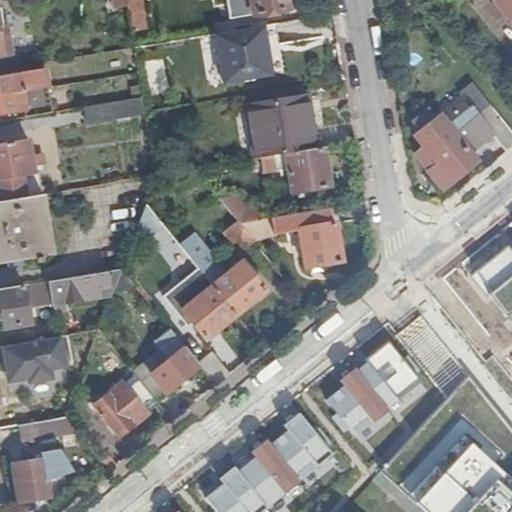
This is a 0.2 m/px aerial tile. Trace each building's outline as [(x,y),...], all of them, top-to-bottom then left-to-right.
[(127,0),(133,32),(147,29),(142,0),(127,0)] [(287,0),(225,0),(229,19),(289,9),(287,0)] [(511,0),(493,0),(511,24),(511,0)] [(0,1),(0,56),(13,54),(8,26),(4,26),(0,1)] [(265,26),(212,35),(222,86),(274,76),(265,26)] [(0,75),(0,96),(23,92),(48,88),(44,69),(0,75)] [(493,135),(506,152),(511,147),(511,132),(472,83),(460,94),(463,99),(417,136),(425,147),(418,153),(430,169),(429,171),(441,186),(442,185),(445,187),(477,162),(470,152),(493,135)] [(23,92),(0,96),(0,116),(26,112),(23,92)] [(249,106),(257,160),(317,149),(308,96),(249,106)] [(144,97),(84,108),(87,125),(147,114),(146,112),(144,97)] [(0,202),(27,198),(23,175),(35,173),(34,166),(44,165),(42,154),(32,156),(30,141),(0,145),(0,202)] [(257,160),(251,161),(253,167),(263,165),(265,173),(289,169),(293,193),(330,187),(324,149),(317,149),(257,160)] [(0,202),(0,263),(54,254),(44,195),(27,198),(0,202)] [(237,198),(222,201),(239,221),(241,224),(265,220),(263,206),(247,208),(237,198)] [(147,205),(140,221),(173,260),(184,252),(180,246),(147,205)] [(343,261),(333,208),(272,218),(275,236),(299,231),(307,268),(343,261)] [(242,251),(254,241),(241,224),(239,221),(227,232),(242,251)] [(184,252),(237,316),(267,291),(243,262),(228,275),(195,234),(180,246),(184,252)] [(509,248),(474,275),(507,317),(511,312),(511,251),(511,252),(509,248)] [(184,252),(173,260),(202,295),(183,312),(206,341),(237,316),(184,252)] [(52,305),(112,295),(121,270),(48,282),(52,305)] [(25,286),(0,290),(0,304),(4,329),(31,324),(25,286)] [(142,383),(157,402),(201,367),(199,364),(170,329),(157,339),(172,358),(142,383)] [(0,347),(0,363),(16,361),(17,362),(37,359),(38,360),(77,353),(75,341),(80,339),(79,333),(0,347)] [(158,351),(133,372),(142,383),(172,358),(157,339),(155,341),(156,342),(154,345),(158,351)] [(357,372),(387,409),(420,383),(388,343),(366,361),(368,363),(357,372)] [(201,367),(216,385),(230,374),(213,353),(199,364),(201,367)] [(327,400),(355,435),(373,421),(374,422),(389,410),(387,409),(357,372),(355,369),(340,381),(344,386),(327,400)] [(427,511),(511,511),(511,429),(469,376),(381,469),(427,511)] [(131,393),(123,383),(95,405),(121,436),(148,414),(139,403),(146,398),(138,388),(131,393)] [(266,448),(295,484),(331,455),(299,415),(284,427),(288,431),(266,448)] [(66,417),(36,422),(39,438),(78,431),(66,417)] [(234,474),(263,509),(280,496),(281,497),(296,485),(295,484),(266,448),(263,444),(248,456),(252,460),(234,474)] [(45,460),(14,465),(20,502),(52,497),(45,460)] [(203,500),(212,511),(259,511),(263,509),(234,474),(231,470),(216,481),(220,487),(203,500)]
